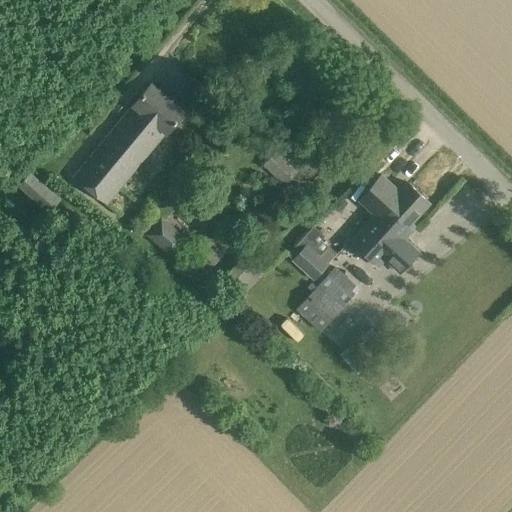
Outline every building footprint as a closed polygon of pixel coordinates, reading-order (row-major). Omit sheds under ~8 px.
[(107,202),(166,132),(167,132),(185,111),(151,83),(133,105),(74,175),(107,202)] [(298,168),(277,148),(263,161),(285,182),(298,168)] [(18,186),(49,213),(61,200),(30,172),(18,186)] [(381,174),(358,199),(374,213),(368,218),(375,224),(381,218),(387,223),(395,214),(408,227),(412,223),(430,204),(408,182),(399,191),(381,174)] [(338,244),(361,219),(352,211),(329,236),(338,244)] [(368,218),(350,239),(379,266),(384,261),(399,274),(419,252),(404,239),(415,226),(412,223),(408,227),(395,214),(387,223),(381,218),(375,224),(368,218)] [(160,217),(145,234),(171,257),(186,240),(160,217)] [(320,256),(328,246),(321,240),(325,236),(314,226),(287,254),(314,280),(329,264),(329,263),(320,256)] [(329,245),(328,246),(320,256),(329,263),(338,252),(329,245)] [(237,299),(263,274),(262,273),(271,265),(263,256),(254,264),(247,257),(222,283),(237,299)] [(335,267),(296,309),(321,331),(344,306),(356,293),(359,289),(335,267)]
